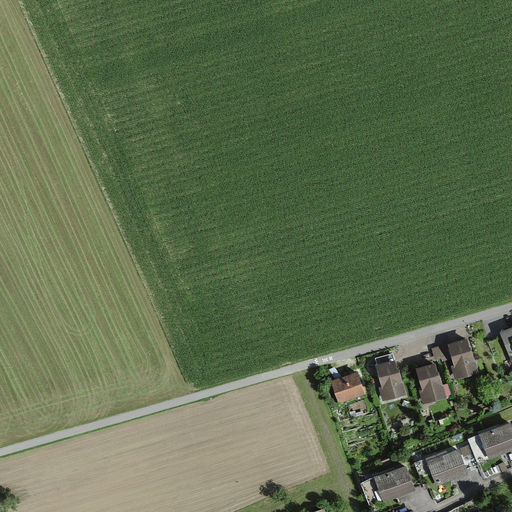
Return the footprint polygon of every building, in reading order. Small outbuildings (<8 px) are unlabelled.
[(470,340),(452,345),(461,379),(479,375),(470,340)] [(395,354),(377,359),(387,398),(405,394),(395,354)] [(438,364),(419,369),(427,405),(446,400),(438,364)] [(360,374),(335,383),(342,403),(367,395),(360,374)] [(511,424),(472,439),(482,465),(511,453),(511,424)] [(461,448),(418,464),(423,477),(434,473),(439,485),(471,474),(461,448)] [(408,468),(364,483),(372,507),(417,492),(408,468)] [(487,496),(452,511),(485,511),(493,509),(487,496)]
